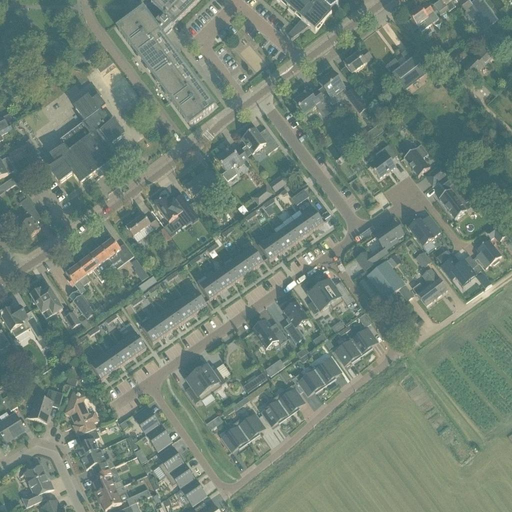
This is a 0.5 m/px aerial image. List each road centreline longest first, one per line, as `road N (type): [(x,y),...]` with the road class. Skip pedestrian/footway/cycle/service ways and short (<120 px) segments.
road 1 (residential): [(151,384),(224,490),(396,354),(329,255)]
road 2 (residential): [(329,255),(151,384)]
road 3 (residential): [(18,266),(185,146)]
road 4 (residential): [(301,57),(240,7),(203,42),(241,104)]
road 5 (track): [(373,4),(511,132)]
road 6 (residential): [(185,146),(94,26),(86,0)]
road 7 (residential): [(256,92),(358,234)]
road 8 (residential): [(358,234),(419,191),(463,248)]
road 9 (track): [(409,353),(511,280)]
